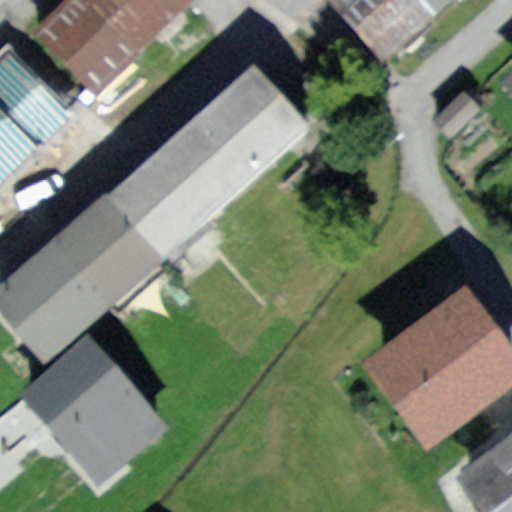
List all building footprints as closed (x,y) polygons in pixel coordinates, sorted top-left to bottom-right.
[(94,93),(118,72),(169,26),(197,2),(195,0),(74,0),(39,31),(94,93)] [(334,0),(332,3),(384,62),(419,32),(455,0),(334,0)] [(106,181),(159,241),(302,116),(291,103),(249,56),(106,181)] [(16,61),(0,75),(0,185),(7,179),(47,141),(70,120),(16,61)] [(442,112),(428,125),(444,143),(474,117),(458,99),(442,112)] [(42,236),(94,296),(159,241),(106,181),(74,209),(42,236)] [(94,296),(42,236),(15,260),(0,272),(0,299),(38,344),(94,296)] [(382,370),(434,438),(511,379),(511,369),(488,338),(465,307),(382,370)] [(38,404),(98,474),(162,419),(84,329),(20,384),(38,404)] [(511,511),(511,410),(452,457),(494,511),(511,511)]
